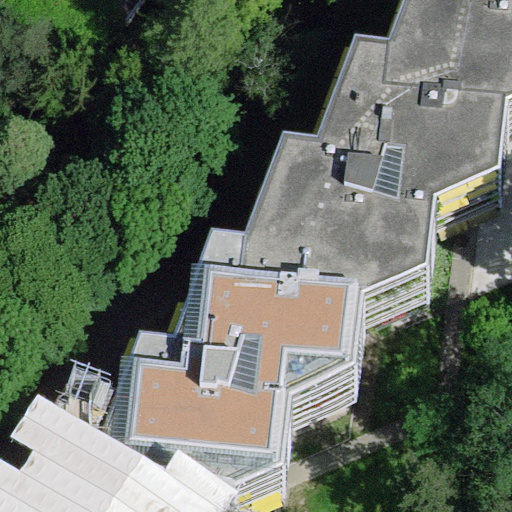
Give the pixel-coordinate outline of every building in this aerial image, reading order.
[(24,0),(106,59),(128,27),(90,0),(24,0)] [(90,0),(128,27),(148,0),(90,0)] [(511,0),(424,0),(394,85),(389,129),(508,143),(511,141),(511,0)] [(287,177),(247,277),(244,321),(365,336),(430,312),(437,247),(501,215),(508,143),(389,129),(394,85),(359,79),(317,181),(287,177)] [(140,144),(108,122),(90,146),(124,167),(140,144)] [(143,369),(103,470),(99,511),(265,511),(287,505),(294,438),(359,409),(365,336),(244,321),(247,277),(215,273),(173,372),(143,369)] [(99,511),(103,470),(68,464),(48,511),(99,511)]
